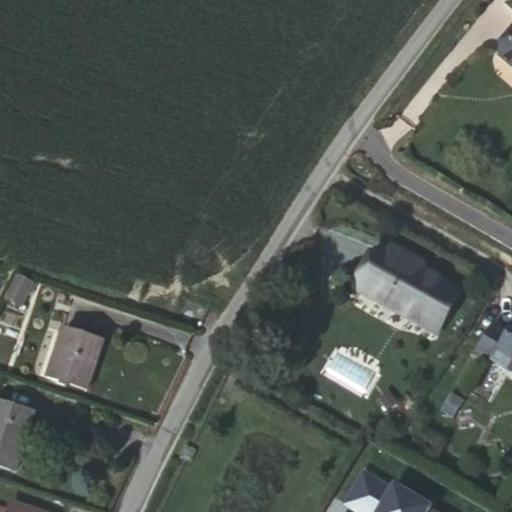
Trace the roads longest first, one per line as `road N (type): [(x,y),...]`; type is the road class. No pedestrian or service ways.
road 1 (tertiary): [(346,136),(229,317),(127,511)]
road 2 (residential): [(346,136),(430,202),(511,246)]
road 3 (tertiary): [(446,0),(346,136)]
